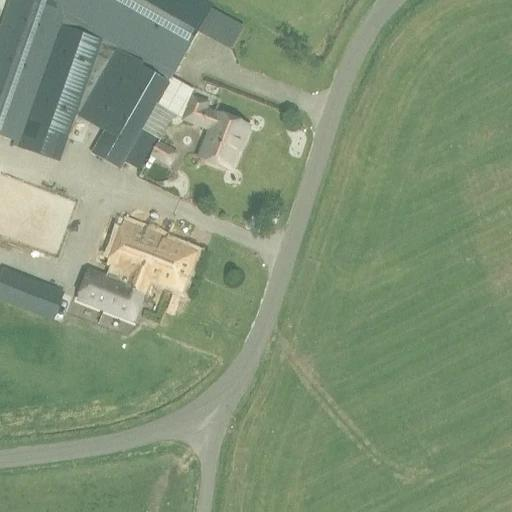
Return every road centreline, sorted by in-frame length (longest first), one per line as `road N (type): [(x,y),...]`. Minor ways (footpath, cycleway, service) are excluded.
road 1 (unclassified): [(196,419),(251,352),(349,61),(385,2)]
road 2 (unclassified): [(0,460),(91,449),(196,419)]
